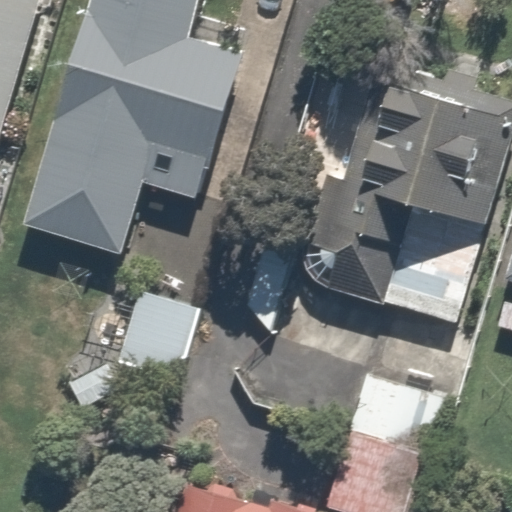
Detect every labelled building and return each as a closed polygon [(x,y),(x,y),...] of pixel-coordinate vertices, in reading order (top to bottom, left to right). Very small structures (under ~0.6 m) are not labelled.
[(0,0),(0,174),(49,0),(0,0)] [(213,0),(96,0),(35,232),(120,255),(138,187),(221,209),(260,60),(201,45),(213,0)] [(511,143),(511,20),(428,0),(386,0),(318,287),(469,323),(511,143)] [(214,304),(150,294),(140,362),(204,372),(214,304)] [(113,355),(69,377),(91,420),(135,398),(113,355)] [(331,511),(276,511),(211,498),(208,511),(448,511),(474,398),(362,373),(331,511)]
